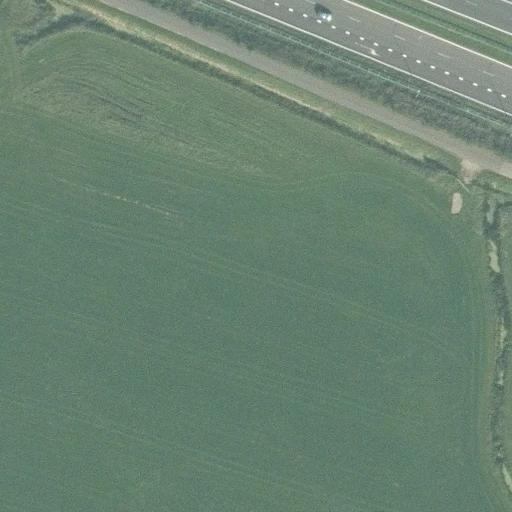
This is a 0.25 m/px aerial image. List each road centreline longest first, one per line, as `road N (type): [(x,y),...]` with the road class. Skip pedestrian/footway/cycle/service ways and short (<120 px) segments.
road 1 (unclassified): [(511,172),(110,0)]
road 2 (motorway): [(303,0),(511,84)]
